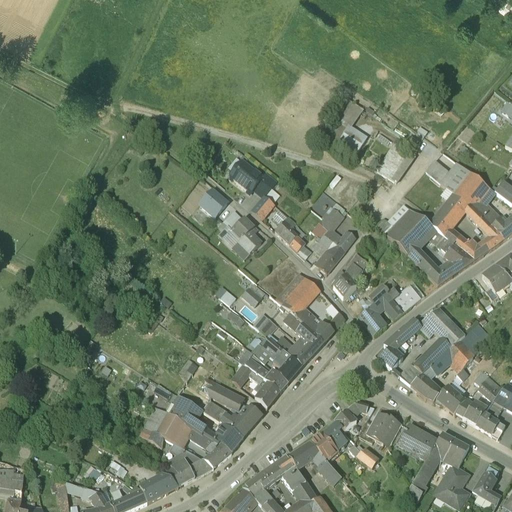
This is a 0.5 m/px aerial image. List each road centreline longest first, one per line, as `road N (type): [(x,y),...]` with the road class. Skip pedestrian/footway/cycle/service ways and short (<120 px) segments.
road 1 (track): [(112,105),(346,171),(395,201)]
road 2 (tertiary): [(361,376),(333,384),(222,485),(176,511)]
road 3 (tertiary): [(361,376),(511,463)]
road 4 (tertiary): [(511,246),(375,349)]
road 5 (track): [(214,188),(109,111)]
road 6 (track): [(0,52),(109,111)]
